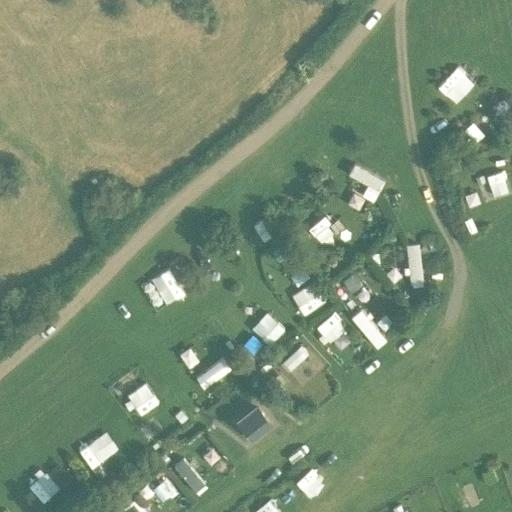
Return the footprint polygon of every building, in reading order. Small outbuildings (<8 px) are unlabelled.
[(380,149),(390,139),(363,113),(353,123),(380,149)] [(372,203),(385,177),(354,162),(349,173),(356,176),(349,191),(372,203)] [(486,173),(492,190),(507,185),(501,168),(486,173)] [(406,282),(421,282),(420,241),(405,241),(406,282)] [(157,273),(173,304),(186,298),(169,266),(157,273)] [(346,290),(361,309),(383,293),(369,274),(346,290)] [(294,302),(301,315),(327,302),(320,289),(294,302)] [(314,329),(322,336),(334,322),(327,316),(314,329)] [(268,343),(282,327),(275,320),(260,336),(268,343)] [(308,351),(294,341),(277,363),(290,373),(308,351)] [(332,378),(339,370),(319,352),(312,360),(332,378)] [(205,389),(229,368),(218,355),(194,376),(205,389)] [(155,362),(144,368),(156,389),(167,383),(155,362)] [(258,407),(239,422),(251,437),(270,423),(258,407)] [(181,409),(175,414),(182,421),(187,416),(181,409)] [(165,453),(159,459),(161,460),(164,464),(170,458),(167,455),(165,453)] [(194,491),(207,479),(183,453),(170,465),(194,491)] [(140,508),(160,487),(150,478),(130,498),(140,508)]
